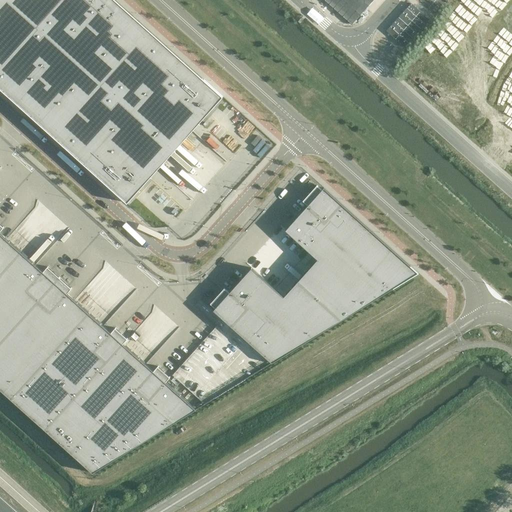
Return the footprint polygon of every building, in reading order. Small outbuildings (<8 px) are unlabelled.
[(0,0),(0,88),(127,203),(154,174),(196,127),(223,97),(115,0),(0,0)] [(324,0),(352,24),(368,6),(373,0),(324,0)] [(411,3),(386,31),(405,47),(429,19),(411,3)] [(215,308),(213,310),(272,363),(418,273),(324,188),(322,190),(317,185),(303,201),(308,205),(285,230),(317,259),(284,296),(252,268),(229,293),(224,288),(210,303),(215,308)] [(0,389),(93,473),(197,409),(168,383),(172,379),(160,368),(156,373),(146,364),(125,345),(129,341),(128,340),(117,330),(113,334),(104,326),(75,300),(69,295),(73,290),(49,269),(45,273),(36,264),(7,239),(2,234),(5,229),(0,224),(0,389)] [(40,250),(16,228),(8,237),(35,262),(40,256),(37,253),(40,250)] [(202,302),(201,300),(198,303),(195,306),(217,326),(211,332),(172,376),(204,405),(271,364),(202,302)]
